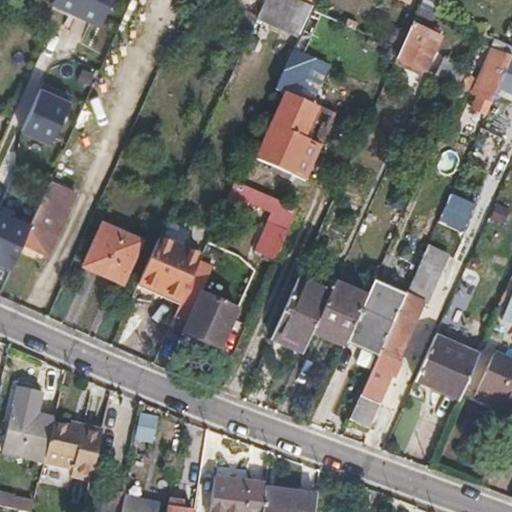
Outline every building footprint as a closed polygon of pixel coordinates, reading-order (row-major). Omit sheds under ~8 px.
[(55,0),(54,3),(99,23),(109,0),(55,0)] [(265,0),(257,18),(300,37),(312,9),(313,6),(300,0),(265,0)] [(424,0),(422,7),(430,10),(434,0),(424,0)] [(312,9),(300,37),(277,88),(289,94),(259,160),(304,181),(320,146),(303,138),(317,107),(311,104),(298,98),(314,60),(303,55),(321,14),(312,9)] [(412,24),(400,50),(397,57),(426,70),(436,49),(424,44),(429,32),(412,24)] [(493,50),(499,52),(511,58),(511,55),(511,47),(497,41),(493,50)] [(474,108),(486,114),(498,88),(510,61),(511,58),(499,52),(474,108)] [(298,98),(311,104),(328,67),(314,60),(298,98)] [(511,61),(510,61),(498,88),(511,93),(511,61)] [(81,74),(92,79),(97,68),(85,63),(81,74)] [(444,64),(438,77),(461,87),(467,74),(444,64)] [(467,74),(461,87),(470,92),(480,68),(472,64),(467,74)] [(430,73),(415,106),(446,120),(461,87),(438,77),(430,73)] [(41,88),(22,131),(51,144),(70,102),(41,88)] [(51,180),(23,242),(49,254),(58,234),(49,231),(60,207),(69,211),(78,192),(51,180)] [(276,259),(290,228),(298,210),(235,181),(229,196),(246,204),(248,200),(274,212),(256,252),(275,260),(276,259)] [(49,231),(58,234),(69,211),(60,207),(49,231)] [(103,225),(84,267),(122,284),(141,243),(103,225)] [(158,239),(140,278),(183,297),(192,278),(201,258),(158,239)] [(406,295),(426,303),(448,254),(428,245),(406,295)] [(449,307),(465,313),(478,279),(462,273),(449,307)] [(499,320),(511,322),(511,274),(510,274),(499,320)] [(183,297),(176,314),(189,320),(184,331),(220,348),(238,308),(203,292),(206,285),(192,278),(183,297)] [(298,278),(273,333),(305,347),(312,333),(330,293),(298,278)] [(368,297),(351,333),(383,348),(406,295),(376,280),(368,297)] [(312,333),(345,347),(351,333),(368,297),(335,282),(330,293),(312,333)] [(362,395),(351,419),(371,429),(381,404),(426,303),(406,295),(383,348),(386,349),(365,396),(362,395)] [(436,336),(416,381),(459,401),(479,356),(436,336)] [(511,360),(495,353),(475,396),(498,407),(500,402),(511,407),(511,409),(511,410),(511,409),(511,360)] [(18,388),(13,409),(3,452),(44,462),(53,425),(54,419),(38,415),(43,394),(18,388)] [(156,417),(140,414),(135,438),(151,441),(156,417)] [(44,462),(43,467),(70,473),(68,481),(86,485),(99,432),(83,428),(81,432),(69,429),(53,425),(44,462)] [(261,511),(264,489),(264,485),(215,479),(210,511),(261,511)] [(117,511),(120,494),(93,489),(88,511),(117,511)] [(316,511),(318,495),(264,489),(261,511),(316,511)] [(0,505),(29,511),(32,499),(0,492),(0,505)] [(123,511),(156,511),(158,505),(126,499),(123,511)] [(178,502),(170,501),(167,511),(190,511),(177,509),(178,502)]
